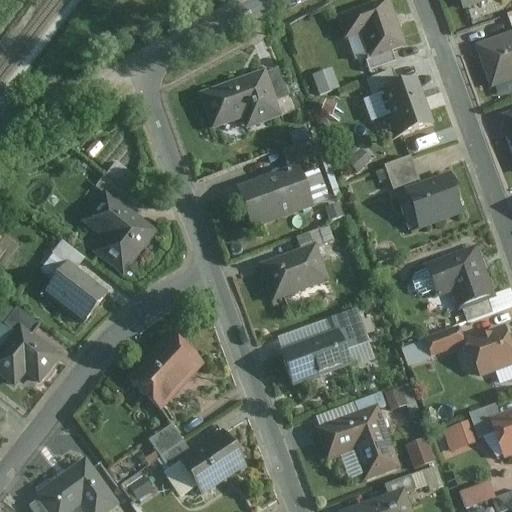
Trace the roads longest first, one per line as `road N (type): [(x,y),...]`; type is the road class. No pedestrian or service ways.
road 1 (residential): [(278,0),(137,75),(214,277)]
road 2 (residential): [(214,277),(138,321),(0,484)]
road 3 (residential): [(425,0),(511,235)]
road 4 (residential): [(214,277),(301,511)]
